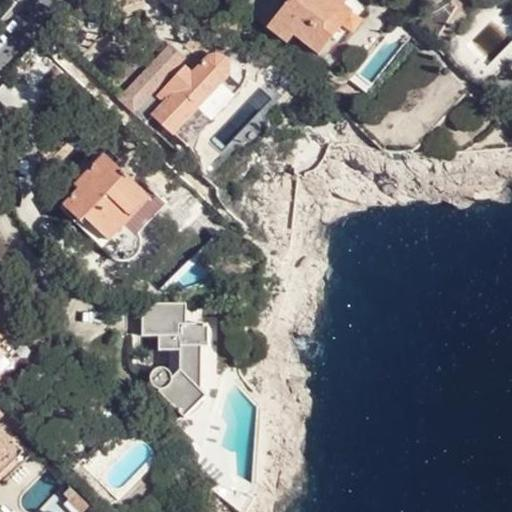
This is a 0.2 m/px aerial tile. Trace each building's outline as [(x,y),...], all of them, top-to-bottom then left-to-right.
[(342,0),(290,0),(270,27),(288,42),(293,36),(319,56),(332,41),(337,44),(363,11),(362,6),(346,3),(342,0)] [(69,6),(58,18),(66,26),(77,15),(69,6)] [(511,43),(489,66),(495,72),(510,62),(511,60),(511,43)] [(201,106),(214,118),(217,120),(236,97),(222,83),(230,73),(231,70),(231,67),(230,65),(229,62),(226,58),(221,56),(217,55),(213,56),(210,57),(194,73),(188,66),(157,100),(162,107),(154,116),(174,135),(201,106)] [(186,146),(214,118),(201,106),(174,135),(186,146)] [(76,186),(79,192),(65,206),(114,257),(118,259),(122,260),(125,260),(129,258),(131,258),(135,254),(139,249),(140,248),(140,245),(139,240),(138,237),(136,233),(135,231),(164,200),(152,189),(146,194),(105,156),(76,186)] [(175,302),(139,300),(139,336),(173,340),(173,354),(158,368),(156,363),(154,361),(149,359),(145,359),(143,360),(140,362),(138,364),(137,368),(138,373),(140,376),(145,380),(175,411),(203,383),(198,377),(200,341),(205,342),(205,317),(175,314),(175,302)] [(0,346),(10,336),(22,324),(0,301),(0,346)] [(0,367),(21,347),(10,336),(0,346),(0,367)] [(0,460),(17,444),(0,426),(0,420),(5,416),(0,411),(0,460)] [(0,485),(29,456),(17,444),(0,460),(0,485)] [(77,494),(69,501),(78,511),(81,511),(88,506),(77,494)]
